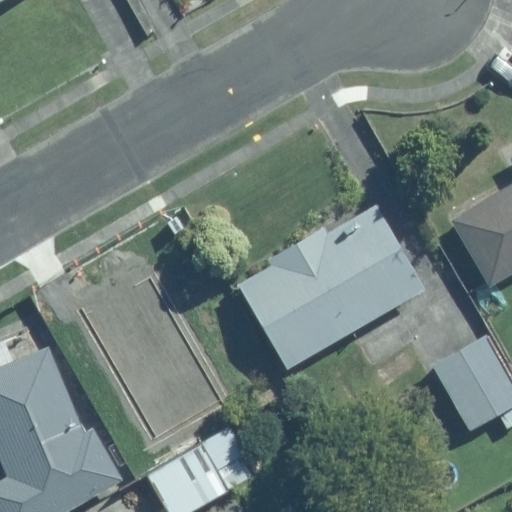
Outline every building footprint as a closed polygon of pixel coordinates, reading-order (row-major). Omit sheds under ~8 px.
[(0,0),(0,8),(14,0),(0,0)] [(511,187),(451,224),(489,288),(511,274),(511,187)] [(380,208),(237,288),(285,375),(428,295),(380,208)] [(198,264),(172,281),(194,316),(220,300),(198,264)] [(511,384),(485,336),(431,366),(474,441),(511,419),(511,384)] [(0,457),(7,471),(0,473),(0,511),(69,511),(112,492),(115,499),(147,483),(161,511),(205,511),(258,487),(217,402),(175,422),(164,398),(86,436),(46,353),(6,372),(0,360),(0,457)]
